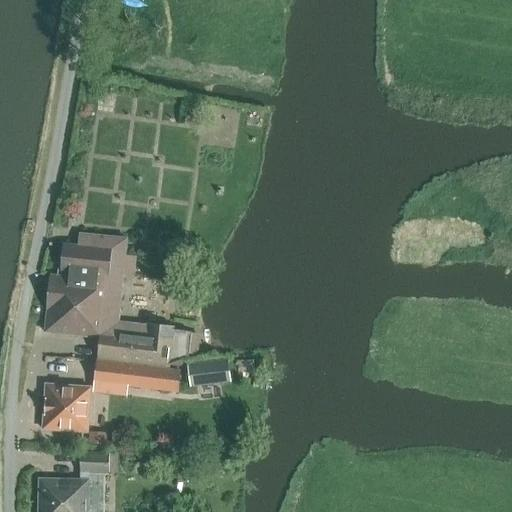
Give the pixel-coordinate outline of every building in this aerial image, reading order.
[(119,323),(127,239),(80,234),(78,246),(64,245),(61,276),(52,275),(46,333),(100,338),(98,359),(169,368),(170,364),(188,358),(188,355),(197,356),(200,334),(173,331),(174,328),(148,324),(147,326),(119,323)] [(95,382),(178,392),(181,372),(98,361),(95,382)] [(228,361),(188,366),(191,386),(231,381),(228,361)] [(43,428),(84,431),(84,427),(87,423),(88,420),(88,416),(87,412),(86,408),(86,400),(89,400),(90,388),(47,385),(43,428)] [(106,434),(91,433),(90,442),(105,443),(106,434)] [(104,511),(105,474),(118,474),(119,454),(81,453),(80,480),(39,479),(38,511),(104,511)]
